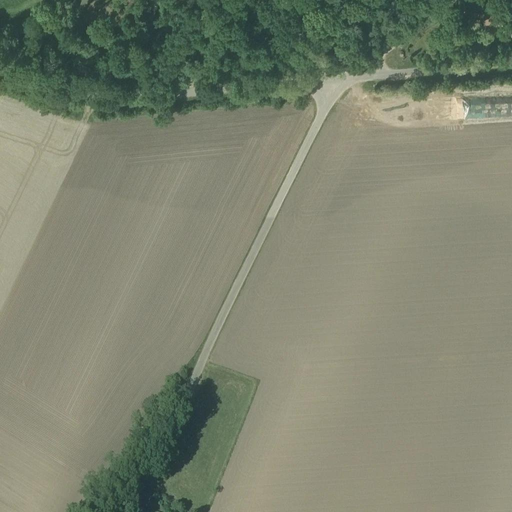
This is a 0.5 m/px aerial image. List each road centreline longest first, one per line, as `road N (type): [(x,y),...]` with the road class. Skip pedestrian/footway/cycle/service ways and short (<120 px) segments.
road 1 (unclassified): [(345,80),(219,317),(136,511)]
road 2 (unclassified): [(0,66),(53,92),(98,100),(345,80)]
road 3 (unclassified): [(345,80),(511,62)]
road 4 (unclassified): [(451,0),(345,80)]
